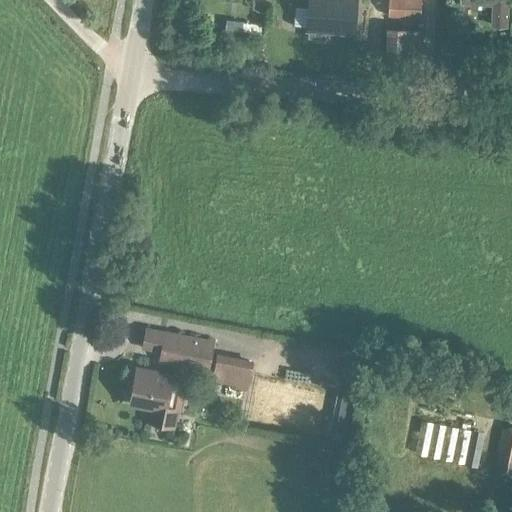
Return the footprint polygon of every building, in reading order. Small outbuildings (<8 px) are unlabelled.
[(307,0),(307,7),(306,26),(306,32),(308,32),(308,38),(330,39),(330,33),(356,35),(358,0),(307,0)] [(389,0),(389,16),(421,18),(421,0),(389,0)] [(506,0),(459,0),(460,0),(492,2),(491,23),(505,24),(506,0)] [(386,26),(384,58),(423,60),(424,28),(386,26)] [(166,334),(163,345),(179,348),(175,365),(177,365),(175,379),(174,381),(182,382),(187,383),(190,367),(195,368),(201,341),(166,334)] [(201,341),(195,368),(209,371),(214,343),(201,341)] [(162,353),(160,362),(175,365),(179,348),(163,345),(162,353)] [(248,390),(253,360),(217,353),(212,378),(235,383),(235,387),(248,390)] [(338,376),(358,380),(362,358),(341,354),(338,376)] [(130,387),(129,393),(131,397),(131,399),(153,403),(150,420),(172,425),(172,424),(167,422),(170,407),(179,409),(182,393),(180,392),(182,382),(174,381),(175,379),(136,371),(133,384),(130,387)] [(345,430),(347,430),(349,430),(355,395),(351,394),(336,392),(330,427),(335,428),(345,430)] [(511,427),(502,426),(493,470),(511,474),(511,427)] [(345,430),(335,428),(333,438),(345,440),(347,430),(345,430)]
